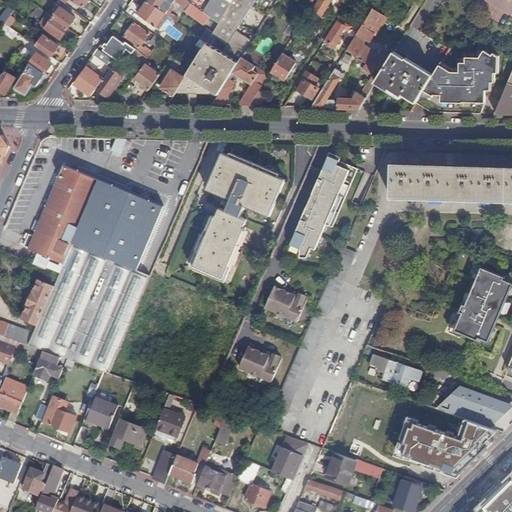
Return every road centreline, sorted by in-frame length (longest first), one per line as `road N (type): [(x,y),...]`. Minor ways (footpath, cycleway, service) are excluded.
road 1 (secondary): [(511,132),(38,116)]
road 2 (residential): [(0,430),(199,511)]
road 3 (residential): [(38,116),(122,0)]
